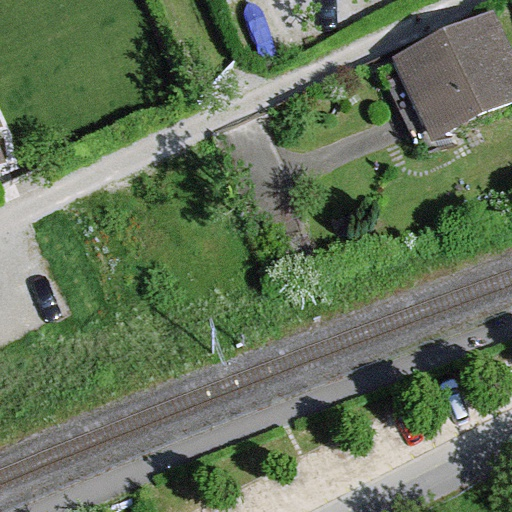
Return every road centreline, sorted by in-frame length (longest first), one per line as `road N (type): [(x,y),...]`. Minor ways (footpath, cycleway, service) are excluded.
road 1 (track): [(482,0),(172,115),(0,204)]
road 2 (residential): [(372,511),(511,439)]
